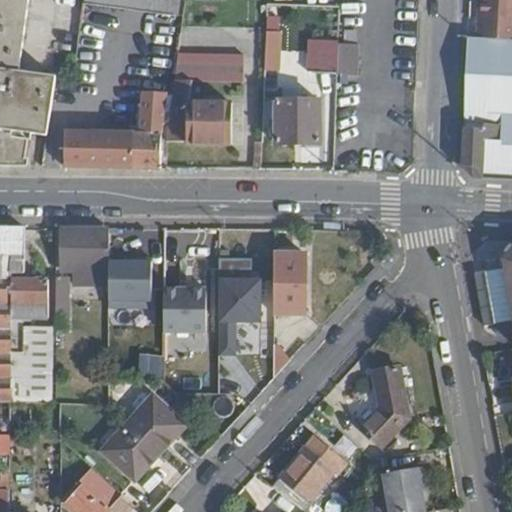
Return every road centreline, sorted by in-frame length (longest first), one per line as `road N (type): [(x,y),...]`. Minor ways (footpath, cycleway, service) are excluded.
road 1 (secondary): [(428,205),(0,192)]
road 2 (residential): [(428,261),(193,511)]
road 3 (tertiary): [(428,261),(455,326),(486,511)]
road 4 (tertiary): [(445,0),(428,205)]
road 5 (unknown): [(53,192),(58,116),(67,104),(113,88),(120,40)]
